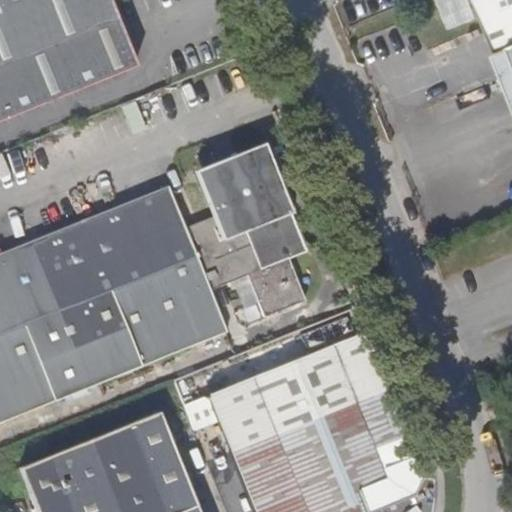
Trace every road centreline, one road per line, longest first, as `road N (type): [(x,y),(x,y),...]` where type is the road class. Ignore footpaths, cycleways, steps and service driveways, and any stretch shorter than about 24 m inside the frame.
road 1 (residential): [(485,511),(484,471),(468,417),(300,0)]
road 2 (unknown): [(324,59),(0,191)]
road 3 (unknown): [(237,0),(180,27),(125,71),(0,120)]
